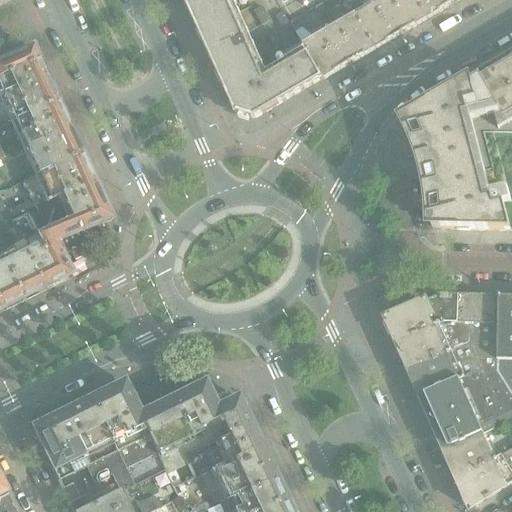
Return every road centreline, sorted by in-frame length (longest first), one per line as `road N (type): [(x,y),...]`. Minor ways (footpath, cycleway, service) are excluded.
road 1 (residential): [(378,122),(401,177),(414,261),(511,262)]
road 2 (residential): [(2,407),(196,316)]
road 3 (residential): [(163,260),(0,343)]
road 4 (tertiary): [(382,434),(307,269)]
road 5 (tertiary): [(99,92),(167,246)]
road 6 (tertiary): [(245,317),(313,467)]
road 7 (residential): [(357,90),(307,123),(253,192)]
road 8 (residential): [(313,249),(330,202),(378,122)]
road 9 (tertiary): [(228,193),(169,63)]
